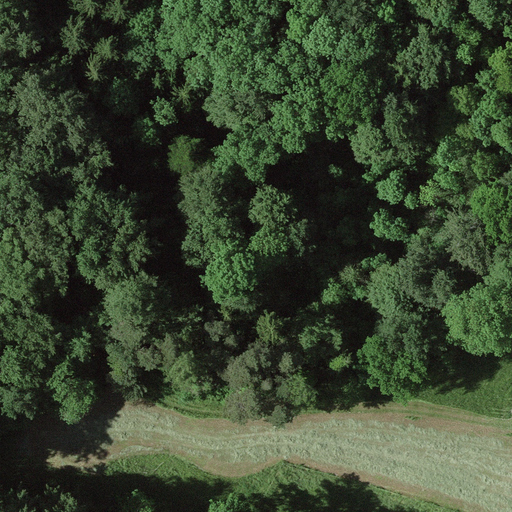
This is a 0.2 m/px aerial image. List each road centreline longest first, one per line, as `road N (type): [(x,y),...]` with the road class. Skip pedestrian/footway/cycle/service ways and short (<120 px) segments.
road 1 (track): [(337,404),(110,360),(0,348)]
road 2 (track): [(337,404),(511,312)]
road 3 (track): [(511,434),(400,426),(337,404)]
